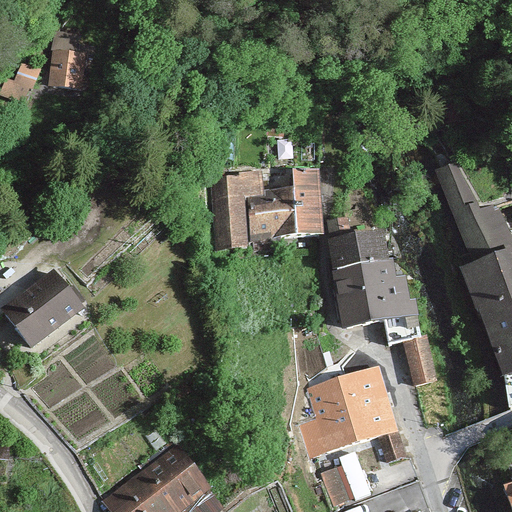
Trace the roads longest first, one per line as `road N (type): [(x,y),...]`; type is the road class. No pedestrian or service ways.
road 1 (residential): [(511,418),(426,463),(442,511)]
road 2 (residential): [(91,511),(63,468),(0,405)]
